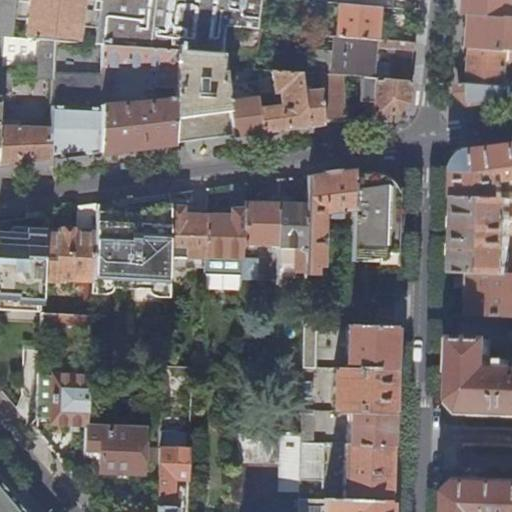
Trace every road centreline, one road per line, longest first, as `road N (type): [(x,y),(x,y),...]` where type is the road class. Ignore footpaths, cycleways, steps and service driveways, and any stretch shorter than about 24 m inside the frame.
road 1 (residential): [(0,198),(432,141)]
road 2 (residential): [(415,511),(432,141)]
road 3 (residential): [(432,141),(445,0)]
